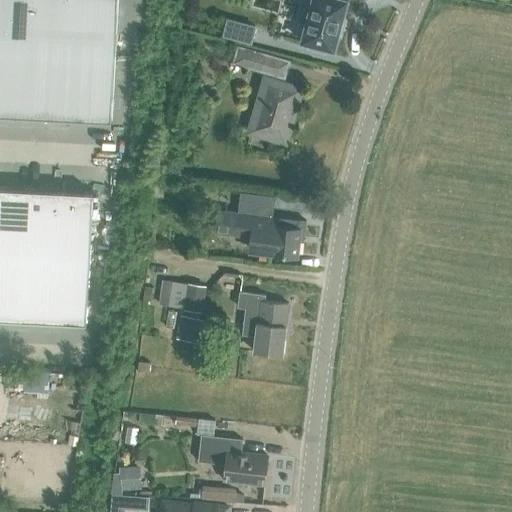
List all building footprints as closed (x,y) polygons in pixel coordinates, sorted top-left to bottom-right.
[(37,0),(6,0),(4,50),(35,51),(37,0)] [(37,0),(35,51),(65,53),(67,0),(37,0)] [(114,56),(117,0),(67,0),(65,53),(114,56)] [(312,0),(310,8),(305,6),(301,23),(306,24),(301,41),(309,43),(308,48),(325,52),(326,48),(334,50),(339,32),(341,33),(345,17),(343,17),(347,0),(312,0)] [(228,19),(223,35),(251,42),(255,27),(228,19)] [(283,76),(287,62),(239,48),(235,62),(283,76)] [(4,50),(0,49),(0,115),(31,117),(35,51),(4,50)] [(31,117),(62,119),(65,53),(35,51),(31,117)] [(114,56),(65,53),(62,119),(111,121),(114,56)] [(250,131),(285,141),(301,89),(265,79),(250,131)] [(0,187),(0,252),(91,257),(94,192),(0,187)] [(241,193),(238,213),(218,211),(216,232),(262,237),(261,252),(296,256),(298,238),(304,239),(306,221),(271,216),(274,197),(241,193)] [(91,257),(0,252),(0,319),(87,324),(91,257)] [(205,286),(161,279),(158,303),(201,310),(205,286)] [(144,286),(142,303),(148,304),(148,301),(151,301),(153,287),(144,286)] [(283,355),(289,303),(265,300),(266,295),(241,292),(239,307),(246,308),(243,335),(256,336),(254,352),(283,355)] [(197,342),(200,319),(181,316),(176,339),(197,342)] [(15,372),(15,389),(23,389),(23,391),(48,392),(49,373),(15,372)] [(225,464),(224,479),(265,483),(267,456),(241,453),(242,439),(200,435),(198,461),(225,464)] [(77,437),(69,436),(68,445),(76,446),(77,437)] [(119,470),(122,489),(140,488),(139,465),(118,466),(119,470)] [(112,493),(110,511),(123,511),(124,507),(125,494),(112,493)] [(163,501),(162,511),(232,511),(233,507),(195,503),(195,505),(163,501)]
